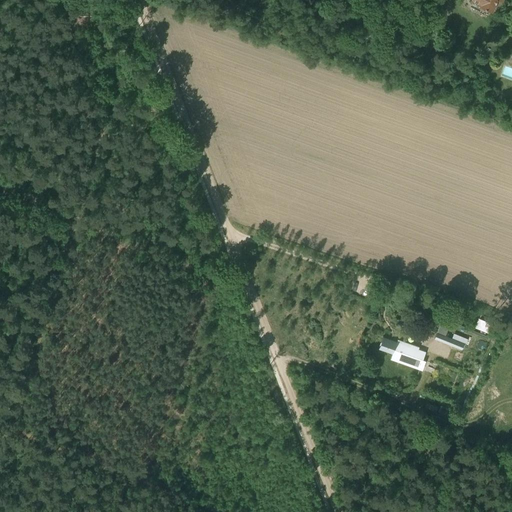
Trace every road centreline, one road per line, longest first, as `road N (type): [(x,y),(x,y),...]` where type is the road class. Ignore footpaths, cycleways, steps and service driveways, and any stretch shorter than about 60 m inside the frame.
road 1 (track): [(138,0),(248,286)]
road 2 (track): [(0,190),(248,286)]
road 3 (track): [(248,286),(338,511)]
road 4 (unknown): [(0,422),(215,511)]
